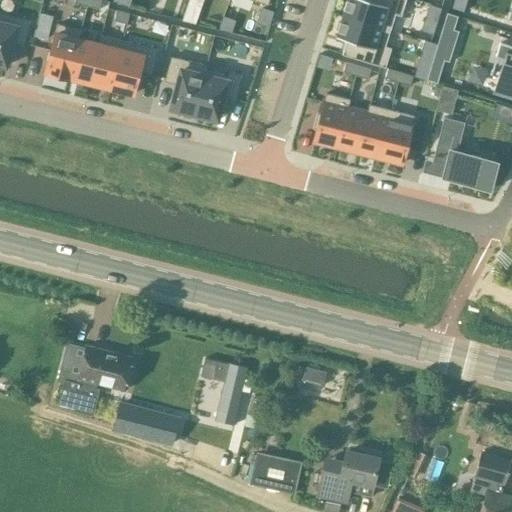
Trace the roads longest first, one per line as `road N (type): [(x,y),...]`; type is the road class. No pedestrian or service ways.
road 1 (tertiary): [(0,242),(457,356)]
road 2 (residential): [(0,103),(265,169)]
road 3 (residential): [(265,169),(493,231),(511,201)]
road 4 (residential): [(265,169),(317,0)]
road 5 (track): [(188,466),(37,416)]
